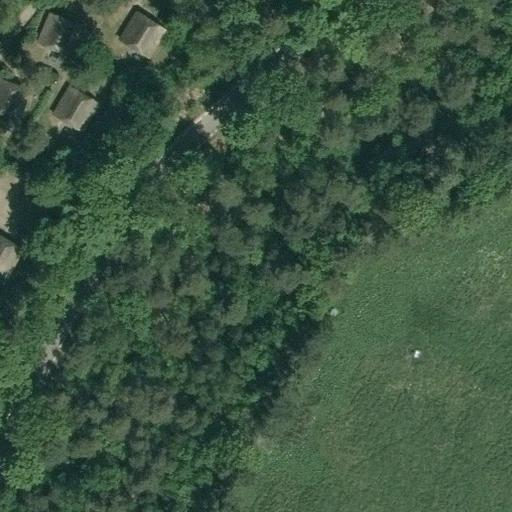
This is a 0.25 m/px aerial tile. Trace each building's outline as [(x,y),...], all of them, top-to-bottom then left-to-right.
[(148,58),(165,30),(134,13),(118,40),(148,58)] [(80,27),(48,14),(36,44),(69,57),(80,27)] [(30,91),(0,79),(0,114),(18,122),(30,91)] [(82,133),(98,104),(68,86),(52,115),(82,133)] [(0,275),(7,279),(23,249),(0,236),(0,275)]
